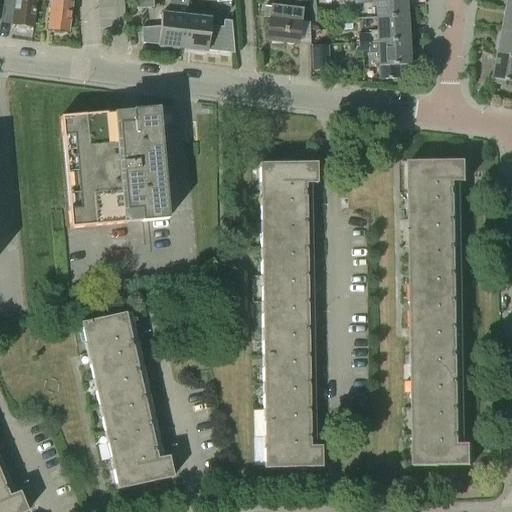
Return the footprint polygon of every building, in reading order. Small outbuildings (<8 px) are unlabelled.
[(6,0),(6,7),(13,8),(11,26),(14,26),(16,29),(24,30),(27,28),(30,28),(34,0),(6,0)] [(52,0),(52,2),(50,2),(46,31),(66,34),(70,0),(52,0)] [(151,8),(150,0),(136,0),(137,9),(151,8)] [(269,8),(265,42),(295,45),(298,13),(298,10),(296,9),(297,1),(307,2),(306,0),(284,0),(284,9),(269,8)] [(337,0),(338,5),(354,4),(365,4),(369,6),(374,5),(374,19),(405,17),(404,0),(337,0)] [(511,8),(507,8),(502,32),(511,33),(511,8)] [(184,17),(160,14),(158,28),(139,29),(140,44),(156,46),(156,47),(180,50),(184,17)] [(184,17),(180,50),(184,51),(205,53),(205,51),(232,55),(230,23),(222,22),(221,28),(208,27),(209,20),(184,17)] [(405,17),(374,19),(376,43),(407,41),(405,17)] [(511,33),(502,32),(498,55),(511,57),(511,33)] [(367,35),(356,36),(356,44),(368,43),(367,35)] [(407,41),(376,43),(377,68),(378,80),(397,79),(396,70),(408,69),(407,41)] [(368,43),(356,44),(357,52),(368,52),(368,43)] [(326,46),(309,46),(310,71),(327,71),(326,46)] [(340,49),(340,60),(356,60),(356,49),(340,49)] [(511,57),(498,55),(493,83),(505,86),(506,82),(511,82),(511,57)] [(156,110),(58,118),(68,230),(165,221),(156,110)] [(454,246),(454,219),(453,192),(453,183),(465,182),(465,162),(408,163),(408,193),(409,220),(409,247),(410,274),(410,301),(411,327),(411,355),(412,382),(412,408),(412,436),(413,467),(470,466),(470,445),(458,445),(458,435),(457,408),(457,381),(456,354),(456,327),(455,300),(455,273),(454,246)] [(319,468),(319,447),(307,447),(303,185),(314,185),(314,164),(257,165),(262,469),(319,468)] [(171,478),(167,457),(155,460),(123,314),(78,324),(115,490),(171,478)] [(0,479),(0,511),(25,511),(26,511),(18,492),(7,497),(0,479)]
